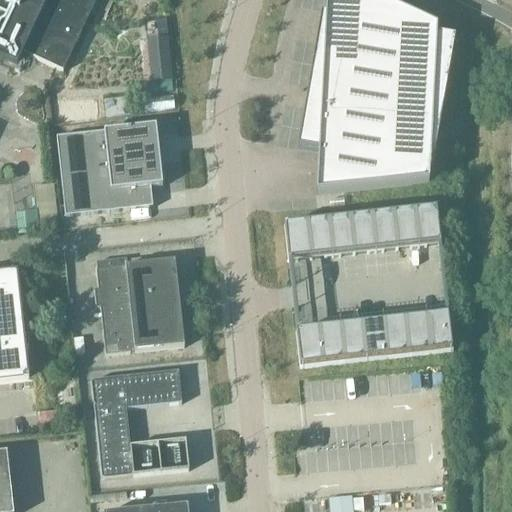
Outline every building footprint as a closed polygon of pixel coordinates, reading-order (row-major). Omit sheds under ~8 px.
[(0,0),(0,60),(16,68),(23,55),(63,74),(97,0),(0,0)] [(371,0),(326,0),(325,18),(320,18),(297,151),(318,155),(323,156),(316,197),(346,194),(428,185),(429,175),(432,175),(455,41),(436,38),(436,30),(371,0)] [(167,41),(147,43),(151,85),(171,83),(167,41)] [(101,122),(98,95),(49,101),(52,128),(101,122)] [(162,189),(155,129),(56,140),(65,220),(151,210),(149,190),(162,189)] [(284,228),(288,265),(292,264),(440,248),(441,248),(436,211),(284,228)] [(184,350),(175,264),(96,273),(105,359),(184,350)] [(0,382),(28,380),(17,274),(0,275),(0,382)] [(300,371),(452,354),(448,317),(447,317),(299,334),(295,334),(300,371)] [(125,413),(181,407),(178,375),(90,385),(101,483),(188,474),(185,444),(130,450),(125,413)] [(0,456),(0,511),(13,511),(7,456),(0,456)]
